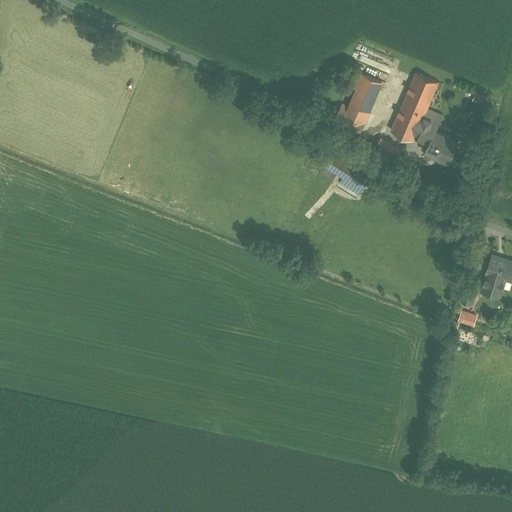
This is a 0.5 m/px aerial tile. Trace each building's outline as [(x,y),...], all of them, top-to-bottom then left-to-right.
[(382,81),(356,70),(350,85),(357,88),(349,107),(367,117),(382,81)] [(417,72),(391,130),(414,139),(415,136),(424,116),(426,111),(435,115),(439,106),(430,102),(439,81),(417,72)] [(349,107),(343,103),(332,122),(357,137),(368,117),(367,117),(349,107)] [(459,141),(435,131),(439,122),(424,116),(415,136),(429,142),(425,151),(449,161),(459,141)] [(402,150),(381,137),(374,148),(395,161),(402,150)] [(370,179),(330,154),(324,164),(353,182),(349,187),(360,194),(364,189),(370,179)] [(511,278),(511,260),(493,255),(484,285),(479,283),(478,287),(478,288),(483,289),(500,295),(506,278),(511,279),(511,278)] [(467,279),(461,300),(473,304),(478,288),(478,287),(479,283),(467,279)]
